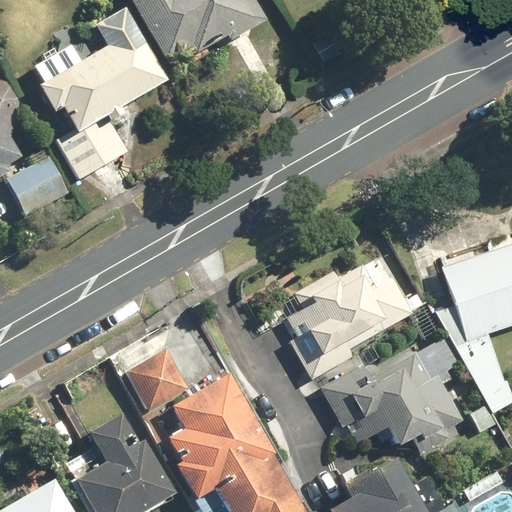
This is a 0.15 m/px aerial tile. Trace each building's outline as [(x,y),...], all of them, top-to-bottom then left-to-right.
[(132,12),(140,25),(149,41),(167,69),(247,19),(235,0),(125,0),(132,11),(132,12)] [(74,183),(124,155),(103,117),(160,85),(132,35),(130,36),(117,13),(88,29),(101,52),(36,89),(63,136),(52,143),(74,183)] [(0,171),(16,163),(5,143),(13,85),(0,82),(0,171)] [(64,195),(46,160),(1,184),(19,218),(64,195)] [(511,326),(511,244),(434,270),(459,344),(511,326)] [(385,279),(366,289),(355,269),(331,281),(327,274),(288,296),(296,311),(280,320),(290,339),(284,343),(304,381),(344,360),(339,351),(404,316),(385,279)] [(117,372),(141,413),(181,390),(157,349),(117,372)] [(411,354),(323,396),(352,446),(374,433),(386,450),(458,421),(411,354)] [(181,399),(181,400),(162,411),(174,433),(151,447),(185,503),(206,491),(218,511),(296,511),(219,377),(181,399)] [(117,416),(79,435),(95,465),(64,482),(81,511),(138,511),(167,496),(136,442),(132,444),(117,416)] [(342,505),(329,511),(429,511),(402,466),(389,473),(382,462),(333,491),(342,505)] [(69,511),(51,481),(0,510),(0,511),(69,511)]
